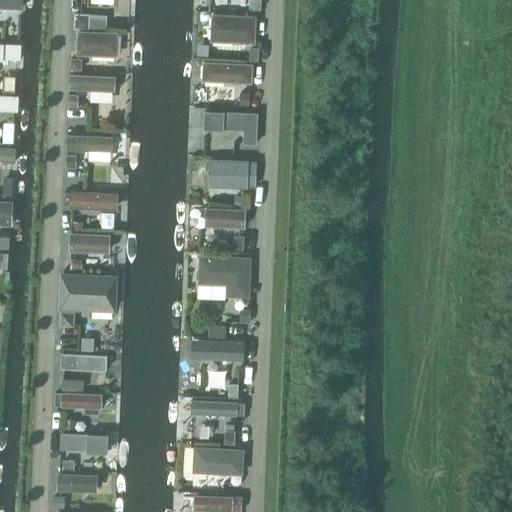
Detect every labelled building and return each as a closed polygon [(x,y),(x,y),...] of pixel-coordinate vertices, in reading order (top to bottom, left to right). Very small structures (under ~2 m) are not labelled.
[(261,9),(261,0),(249,0),(250,9),(261,9)] [(256,39),(257,11),(212,9),(211,37),(256,39)] [(89,29),(90,13),(74,13),(74,28),(77,28),(89,29)] [(117,52),(118,30),(89,29),(77,28),(76,50),(117,52)] [(0,42),(0,59),(3,60),(3,58),(21,59),(21,54),(21,44),(0,42)] [(249,61),(253,61),(258,61),(259,47),(250,47),(249,59),(249,61)] [(81,69),(82,58),(70,58),(70,68),(81,69)] [(251,81),(252,62),(202,59),(201,79),(251,81)] [(0,104),(24,106),(25,90),(0,89),(0,104)] [(249,105),(250,92),(240,92),(240,105),(249,105)] [(78,106),(79,94),(69,93),(68,106),(78,106)] [(259,112),(245,111),(207,110),(204,110),(204,129),(224,130),(224,129),(244,129),(244,142),(257,142),(259,112)] [(13,142),(14,123),(4,122),(3,142),(13,142)] [(0,146),(0,161),(16,163),(17,148),(0,146)] [(76,167),(77,154),(66,153),(66,167),(76,167)] [(258,186),(260,159),(253,159),(253,157),(213,156),(212,184),(251,186),(251,185),(258,186)] [(12,196),(13,187),(3,187),(3,196),(12,196)] [(121,191),(72,188),(72,191),(67,190),(66,203),(71,204),(71,206),(120,208),(121,191)] [(0,223),(14,224),(15,199),(0,198),(0,223)] [(208,204),(207,223),(247,226),(249,206),(208,204)] [(82,231),(82,221),(74,221),(73,231),(82,231)] [(244,249),(244,235),(235,235),(234,249),(244,249)] [(2,236),(1,248),(9,248),(10,236),(2,236)] [(0,251),(0,266),(9,268),(11,252),(0,251)] [(253,296),(254,255),(202,254),(201,282),(229,283),(229,296),(253,296)] [(82,268),(82,258),(71,258),(71,267),(82,268)] [(119,310),(121,273),(63,271),(61,308),(119,310)] [(250,322),(251,309),(241,309),(240,322),(250,322)] [(74,326),(74,312),(60,311),(60,325),(74,326)] [(109,369),(109,354),(64,352),(63,367),(109,369)] [(73,390),(74,378),(63,378),(63,389),(73,390)] [(238,396),(239,383),(229,383),(229,396),(238,396)] [(104,393),(64,391),(64,392),(57,392),(57,405),(63,405),(64,406),(103,407),(105,400),(104,393)] [(247,414),(247,402),(240,402),(240,400),(194,398),(193,413),(240,415),(240,414),(247,414)] [(75,428),(76,419),(66,419),(65,428),(75,428)] [(235,443),(236,430),(226,429),(225,443),(235,443)] [(61,445),(61,449),(87,449),(86,452),(107,453),(108,434),(61,432),(61,433),(61,445)] [(246,474),(247,448),(197,446),(196,472),(246,474)] [(74,469),(74,459),(63,459),(63,469),(74,469)] [(100,491),(101,474),(61,472),(60,490),(100,491)] [(245,511),(245,496),(197,494),(197,511),(245,511)] [(65,508),(65,495),(54,495),(53,507),(65,508)]
